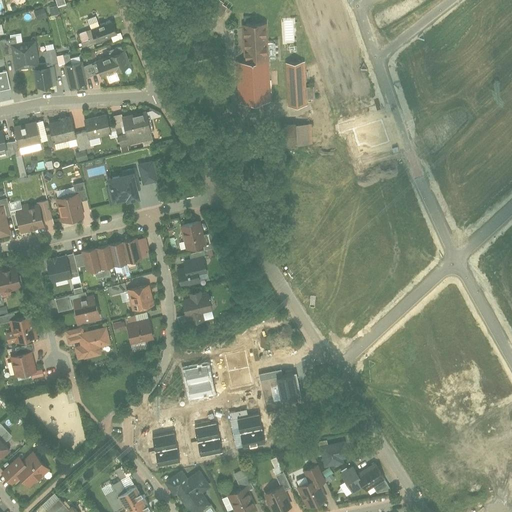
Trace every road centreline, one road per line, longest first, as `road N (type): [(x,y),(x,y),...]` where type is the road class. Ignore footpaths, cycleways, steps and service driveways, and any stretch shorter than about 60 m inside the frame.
road 1 (residential): [(130,414),(154,386),(172,329),(147,214)]
road 2 (residential): [(337,372),(223,196)]
road 3 (unclassified): [(457,255),(380,60)]
road 4 (unclassified): [(337,372),(457,255)]
road 5 (residential): [(158,95),(0,110)]
road 6 (residential): [(415,498),(337,372)]
road 7 (residential): [(130,414),(255,394)]
road 8 (residential): [(29,243),(58,365)]
road 9 (residential): [(147,214),(29,243)]
road 10 (residential): [(223,196),(158,95)]
